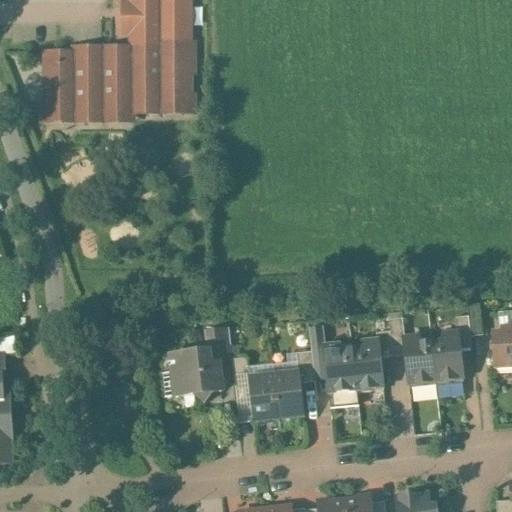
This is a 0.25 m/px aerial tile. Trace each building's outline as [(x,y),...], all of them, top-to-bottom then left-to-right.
[(189,0),(130,0),(130,4),(122,4),(123,35),(130,35),(130,49),(74,49),(73,54),(45,54),(45,105),(40,105),(40,124),(62,124),(62,118),(74,118),(74,124),(119,124),(119,115),(162,115),(162,108),(174,108),(174,115),(195,115),(195,97),(190,96),(190,75),(195,75),(195,44),(190,44),(189,0)] [(213,248),(228,249),(230,208),(214,208),(213,248)] [(479,307),(467,308),(468,318),(471,339),(483,338),(479,307)] [(468,318),(455,320),(456,335),(458,335),(460,351),(472,350),(471,339),(468,318)] [(403,320),(389,322),(390,334),(393,358),(405,357),(403,341),(405,341),(403,320)] [(501,335),(492,335),(494,371),(511,370),(511,329),(501,330),(501,335)] [(228,330),(205,333),(208,353),(231,350),(228,330)] [(323,330),(309,331),(311,354),(313,367),(326,366),(324,349),(325,349),(323,330)] [(390,334),(376,335),(377,343),(378,343),(380,360),(393,358),(390,334)] [(456,335),(442,337),(443,344),(431,345),(436,388),(450,386),(450,382),(463,381),(460,351),(458,335),(456,335)] [(405,341),(403,341),(405,357),(409,387),(421,385),(422,389),(436,388),(431,345),(420,346),(419,339),(405,341)] [(377,343),(363,345),(364,352),(352,353),(357,396),(371,394),(370,391),(383,389),(380,360),(378,343),(377,343)] [(325,349),(324,349),(326,366),(330,411),(358,408),(357,396),(352,353),(340,354),(339,347),(325,349)] [(208,353),(171,357),(173,376),(182,375),(184,398),(193,397),(204,405),(212,395),(222,394),(218,365),(210,366),(208,353)] [(311,354),(296,356),(299,376),(300,376),(301,385),(315,384),(313,367),(311,354)] [(247,360),(232,362),(234,378),(249,376),(247,360)] [(299,376),(274,378),(279,421),(305,418),(301,385),(300,376),(299,376)] [(274,378),(248,382),(253,424),(279,421),(274,378)] [(5,396),(0,396),(0,462),(10,462),(7,408),(5,396)] [(428,497),(396,501),(397,511),(436,511),(436,509),(429,510),(428,497)] [(370,500),(344,503),(344,511),(371,511),(371,506),(370,500)] [(344,511),(344,503),(318,506),(319,511),(318,511),(344,511)] [(511,511),(511,503),(496,504),(496,511),(511,511)]
